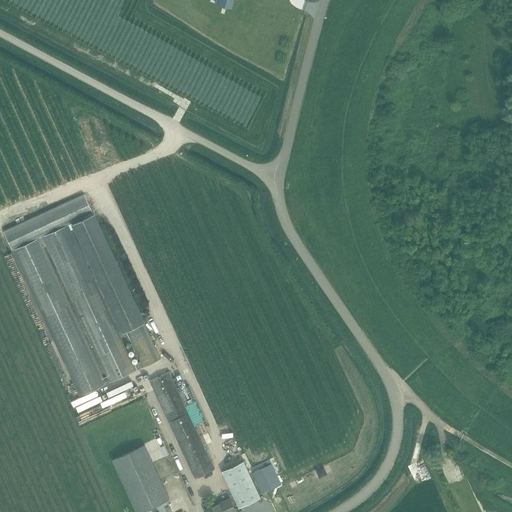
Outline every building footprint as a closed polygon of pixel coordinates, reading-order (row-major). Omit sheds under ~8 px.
[(219,0),(218,4),(231,9),(233,0),(219,0)] [(80,395),(161,359),(87,194),(6,231),(80,395)] [(195,477),(214,469),(170,371),(151,380),(195,477)] [(137,511),(138,511),(169,498),(144,444),(113,458),(137,511)] [(262,496),(244,460),(222,470),(239,506),(262,496)] [(472,511),(458,482),(448,487),(459,511),(472,511)] [(207,511),(235,511),(237,511),(231,497),(206,508),(207,511)]
